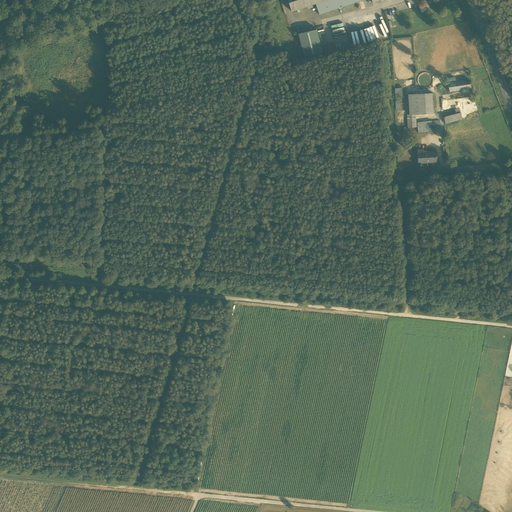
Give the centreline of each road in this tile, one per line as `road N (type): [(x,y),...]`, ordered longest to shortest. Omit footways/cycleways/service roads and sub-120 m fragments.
road 1 (track): [(0,276),(511,326)]
road 2 (track): [(0,476),(198,495)]
road 3 (track): [(198,495),(367,511)]
road 4 (track): [(406,316),(405,172)]
